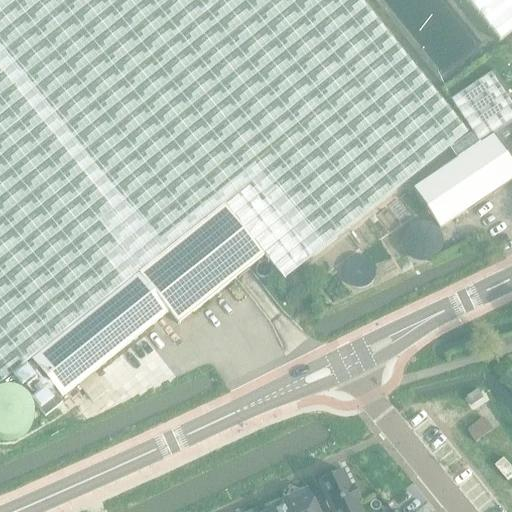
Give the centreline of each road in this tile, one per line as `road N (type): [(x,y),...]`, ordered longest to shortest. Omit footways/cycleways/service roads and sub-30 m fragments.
road 1 (tertiary): [(272,395),(18,511)]
road 2 (residential): [(368,390),(461,511)]
road 3 (residential): [(511,348),(368,390)]
